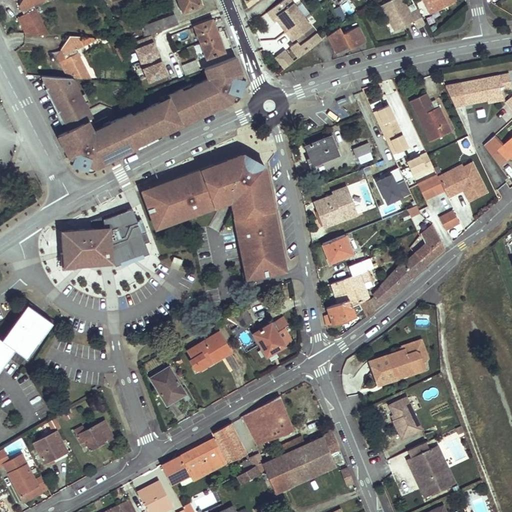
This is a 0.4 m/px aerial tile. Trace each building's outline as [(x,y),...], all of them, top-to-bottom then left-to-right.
[(13,0),(18,9),(11,12),(19,28),(43,30),(28,0),(13,0)] [(246,8),(258,2),(257,0),(242,0),(246,8)] [(307,24),(289,0),(276,0),(269,5),(271,8),(275,14),(272,16),(282,29),(284,27),(288,33),(290,36),(307,24)] [(380,16),(383,21),(402,11),(406,18),(415,13),(408,0),(401,0),(398,2),(397,0),(371,0),(375,7),(380,5),(382,7),(380,16)] [(156,12),(159,22),(173,16),(169,7),(156,12)] [(211,19),(194,26),(208,58),(224,52),(211,19)] [(355,35),(347,19),(332,26),(328,20),(317,29),(326,46),(338,40),(340,43),(355,35)] [(166,74),(150,35),(133,42),(148,82),(166,74)] [(54,55),(66,78),(72,78),(76,78),(90,79),(75,49),(84,44),(80,37),(68,36),(54,55)] [(82,54),(93,47),(90,43),(79,50),(82,54)] [(128,57),(122,46),(117,49),(122,60),(128,57)] [(66,78),(41,76),(68,129),(57,135),(68,157),(74,159),(72,164),(84,168),(85,163),(95,167),(231,102),(234,91),(240,93),(243,85),(238,83),(242,73),(235,56),(204,68),(208,79),(183,91),(182,88),(167,95),(168,97),(132,115),(131,112),(111,122),(112,124),(89,135),(82,122),(90,118),(83,105),(85,104),(72,78),(66,78)] [(182,67),(186,75),(188,74),(199,69),(196,61),(182,67)] [(508,75),(498,76),(500,90),(509,88),(508,75)] [(458,81),(461,104),(484,101),(501,99),(500,90),(498,76),(458,81)] [(451,131),(435,100),(430,102),(426,93),(410,100),(429,142),(451,131)] [(388,105),(373,112),(392,154),(407,148),(388,105)] [(330,134),(304,145),(313,165),(332,157),(328,147),(335,144),(330,134)] [(511,136),(504,145),(494,135),(484,145),(499,166),(511,155),(511,156),(511,136)] [(353,150),(358,158),(372,152),(367,143),(353,150)] [(339,153),(335,144),(328,147),(332,157),(339,153)] [(260,160),(239,149),(234,151),(261,165),(260,160)] [(282,265),(261,165),(234,151),(183,169),(148,182),(149,185),(139,189),(151,221),(161,217),(162,220),(182,212),(181,209),(191,206),(189,202),(194,200),(223,190),(234,197),(240,226),(241,231),(238,232),(240,242),(237,243),(244,274),(282,265)] [(433,167),(426,154),(408,163),(414,176),(433,167)] [(393,158),(368,169),(384,207),(409,196),(393,158)] [(472,161),(438,177),(448,196),(463,189),(469,201),(487,192),(472,161)] [(437,174),(417,184),(425,199),(445,189),(438,177),(437,174)] [(363,180),(346,187),(357,214),(374,207),(363,180)] [(312,203),(321,226),(355,213),(347,193),(343,195),(339,186),(330,190),(332,196),(312,203)] [(240,226),(234,197),(223,190),(194,200),(197,207),(222,197),(228,201),(234,227),(240,226)] [(407,210),(410,217),(420,213),(417,205),(407,210)] [(148,253),(144,243),(149,241),(145,232),(141,233),(132,208),(125,211),(103,219),(104,228),(90,229),(61,231),(64,266),(98,263),(98,257),(111,256),(120,264),(148,253)] [(104,228),(103,219),(125,211),(124,208),(90,221),(90,229),(104,228)] [(453,210),(439,217),(446,229),(459,222),(453,210)] [(423,240),(410,251),(414,255),(422,266),(438,243),(427,223),(417,228),(423,240)] [(321,246),(330,265),(343,259),(342,255),(352,251),(344,235),(321,246)] [(404,264),(374,290),(380,304),(422,266),(414,255),(404,264)] [(174,257),(172,262),(181,265),(183,260),(174,257)] [(360,265),(363,274),(373,270),(370,261),(360,265)] [(331,286),(334,296),(330,298),(332,302),(345,297),(346,303),(353,300),(360,298),(356,286),(366,283),(363,274),(360,265),(349,269),(352,278),(331,286)] [(321,306),(323,313),(318,315),(321,325),(339,319),(338,317),(350,313),(346,303),(345,297),(332,302),(321,306)] [(356,311),(358,317),(365,314),(360,298),(353,300),(356,311)] [(346,303),(350,313),(356,311),(353,300),(346,303)] [(22,351),(46,317),(26,302),(1,336),(0,335),(0,357),(11,343),(22,351)] [(244,308),(233,314),(240,327),(251,321),(244,308)] [(275,316),(254,328),(260,339),(265,350),(284,341),(277,327),(280,326),(275,316)] [(188,347),(197,363),(213,354),(215,358),(228,350),(216,330),(188,347)] [(403,351),(370,365),(379,387),(398,380),(397,376),(404,373),(408,376),(424,369),(418,354),(415,352),(405,356),(403,351)] [(199,367),(215,358),(213,354),(197,363),(199,367)] [(168,368),(149,380),(166,407),(185,396),(168,368)] [(277,398),(243,416),(258,445),(291,429),(277,398)] [(406,398),(388,406),(395,421),(393,422),(401,440),(422,431),(406,398)] [(56,420),(52,413),(45,417),(49,424),(56,420)] [(103,421),(86,430),(84,425),(74,430),(81,442),(85,440),(90,449),(112,437),(103,421)] [(211,430),(228,462),(245,454),(228,421),(211,430)] [(307,439),(323,470),(335,465),(330,452),(341,448),(331,426),(307,439)] [(41,462),(55,456),(54,448),(60,445),(51,428),(29,438),(41,462)] [(282,444),(285,450),(302,441),(300,436),(282,444)] [(180,455),(189,472),(193,479),(223,463),(211,439),(180,455)] [(285,450),(282,451),(298,482),(323,470),(307,439),(302,441),(285,450)] [(60,445),(54,448),(55,456),(63,451),(60,445)] [(437,447),(428,450),(439,471),(447,468),(437,447)] [(0,461),(20,494),(30,487),(27,482),(32,479),(35,483),(43,479),(37,469),(30,474),(16,450),(3,457),(0,452),(0,461)] [(439,471),(428,450),(407,461),(419,486),(421,486),(423,489),(421,490),(425,499),(455,485),(447,468),(439,471)] [(270,457),(253,466),(236,475),(240,482),(264,470),(275,491),(269,495),(278,505),(285,501),(277,491),(298,482),(282,451),(270,457)] [(170,483),(189,472),(180,455),(161,465),(170,483)] [(344,480),(351,477),(345,463),(338,466),(344,480)] [(30,487),(20,494),(21,496),(37,487),(35,483),(32,479),(27,482),(30,487)] [(152,486),(139,494),(149,511),(159,511),(171,506),(157,481),(151,484),(152,486)] [(138,491),(139,494),(152,486),(151,484),(138,491)] [(108,511),(133,511),(135,511),(129,500),(108,511)] [(270,511),(266,503),(257,507),(259,511),(270,511)]
